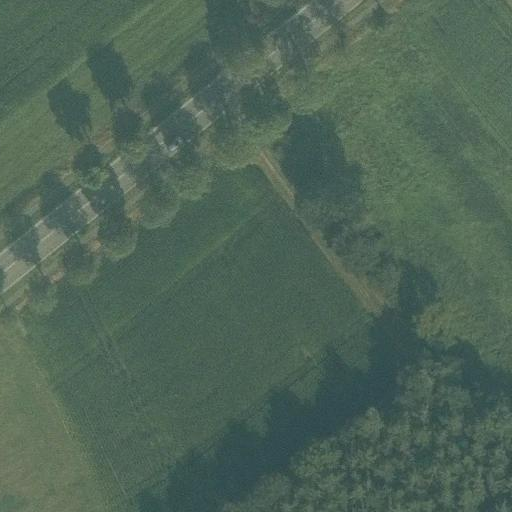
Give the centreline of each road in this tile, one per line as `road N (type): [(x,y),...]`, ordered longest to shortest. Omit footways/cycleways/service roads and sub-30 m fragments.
road 1 (track): [(511,488),(219,96)]
road 2 (secondary): [(338,0),(0,274)]
